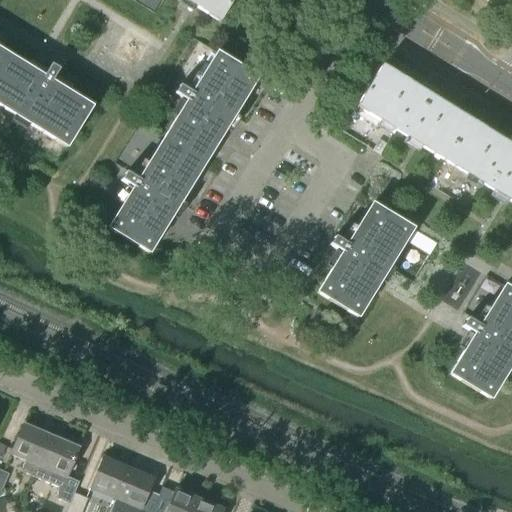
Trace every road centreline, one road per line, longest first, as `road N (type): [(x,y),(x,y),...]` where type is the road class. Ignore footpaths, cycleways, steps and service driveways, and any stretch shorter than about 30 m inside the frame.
road 1 (residential): [(289,511),(0,380)]
road 2 (residential): [(292,130),(224,239),(277,269),(344,162)]
road 3 (tertiary): [(506,76),(367,0)]
road 4 (residential): [(367,0),(292,130)]
